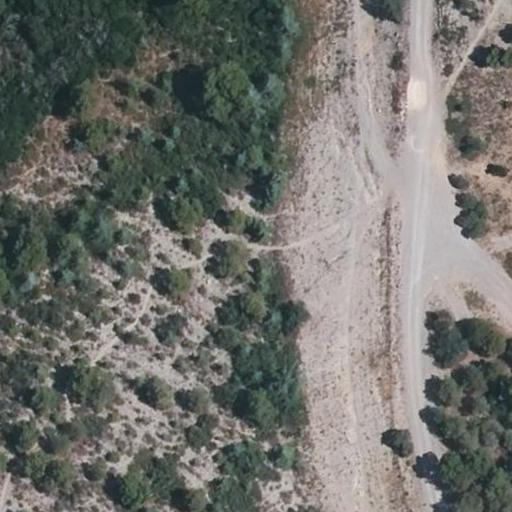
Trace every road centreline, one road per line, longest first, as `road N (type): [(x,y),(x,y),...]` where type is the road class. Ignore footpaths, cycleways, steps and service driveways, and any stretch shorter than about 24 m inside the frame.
road 1 (track): [(440,511),(417,380),(424,0)]
road 2 (track): [(511,314),(416,210)]
